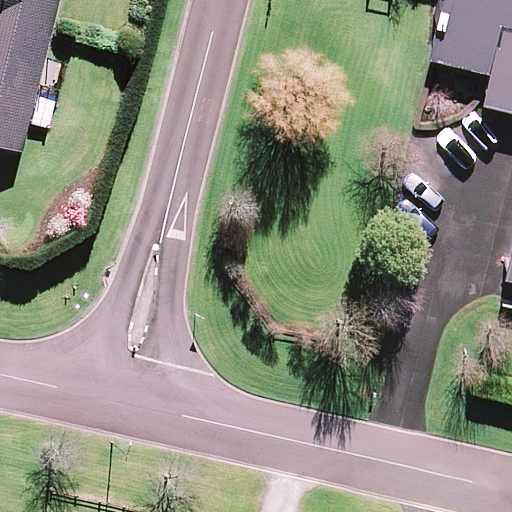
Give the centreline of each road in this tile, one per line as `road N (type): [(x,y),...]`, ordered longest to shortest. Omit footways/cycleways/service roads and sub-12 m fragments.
road 1 (residential): [(114,399),(219,0)]
road 2 (residential): [(511,487),(114,399)]
